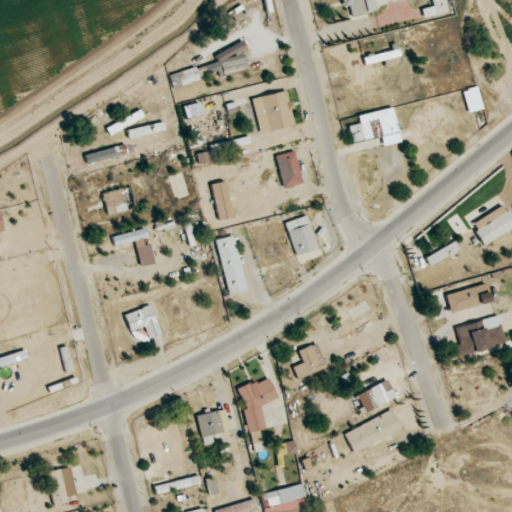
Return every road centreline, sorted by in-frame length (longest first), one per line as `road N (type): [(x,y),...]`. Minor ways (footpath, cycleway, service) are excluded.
road 1 (residential): [(0,444),(111,409),(275,320),(511,133)]
road 2 (residential): [(292,0),(339,188),(405,307),(443,426)]
road 3 (residential): [(49,162),(136,511)]
